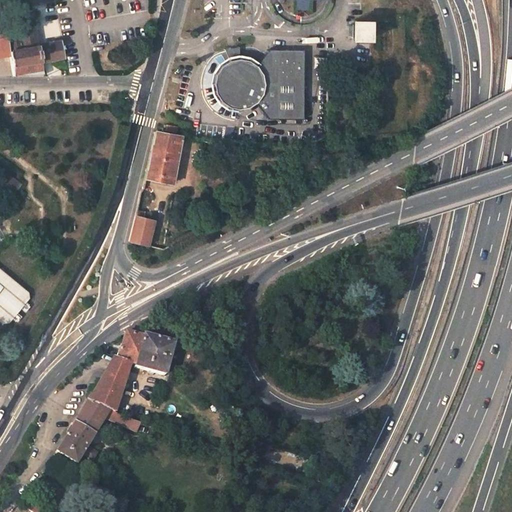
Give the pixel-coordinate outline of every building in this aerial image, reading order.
[(367,21),(346,21),(345,42),(367,42),(367,21)] [(7,26),(10,47),(11,54),(15,75),(44,75),(41,61),(64,57),(61,40),(39,44),(35,22),(7,26)] [(0,49),(10,47),(7,26),(6,24),(0,24),(0,49)] [(0,56),(11,54),(10,47),(0,49),(0,56)] [(302,50),(274,49),(263,65),(255,60),(245,58),(235,59),(227,64),(221,73),(218,84),(219,92),(225,101),(235,107),(244,109),(253,107),(262,102),(273,119),(301,119),(302,50)] [(145,177),(172,183),(181,137),(155,133),(145,177)] [(148,246),(154,220),(143,218),(135,216),(129,242),(148,246)] [(0,314),(0,315),(9,322),(12,318),(17,322),(21,316),(17,312),(21,308),(26,311),(29,306),(25,303),(29,297),(21,290),(23,287),(0,267),(0,314)] [(29,297),(28,291),(23,287),(21,290),(29,297)] [(9,322),(0,315),(0,314),(0,321),(1,322),(9,322)] [(133,363),(136,364),(143,337),(137,335),(124,333),(116,357),(133,363)] [(136,364),(136,366),(165,376),(173,343),(143,335),(143,337),(136,364)] [(114,357),(92,395),(89,394),(87,398),(113,410),(133,363),(116,357),(114,357)] [(72,424),(92,435),(103,417),(137,432),(141,423),(123,417),(112,411),(113,410),(87,398),(72,424)] [(85,446),(92,435),(72,424),(65,435),(85,446)] [(74,464),(80,455),(91,461),(95,453),(85,446),(65,435),(54,452),(74,464)] [(30,511),(47,511),(50,508),(41,500),(39,502),(31,496),(24,506),(30,511)]
